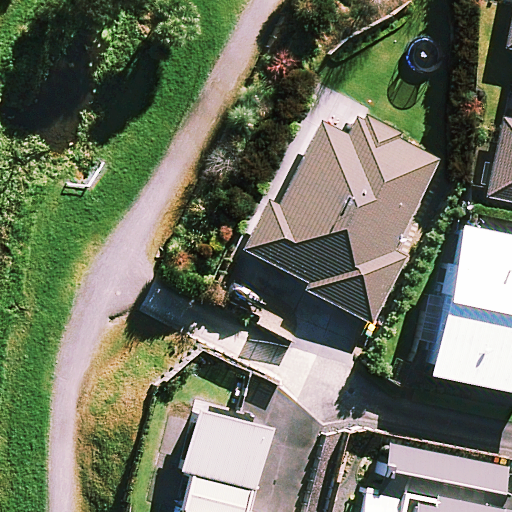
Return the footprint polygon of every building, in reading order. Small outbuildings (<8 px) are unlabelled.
[(511,0),(494,0),(511,3),(504,45),(511,46),(511,101),(509,115),(498,113),(482,195),(511,200),(511,0)] [(347,135),(315,118),(274,198),(268,194),(240,249),(304,281),(300,288),(370,323),(402,260),(389,253),(439,155),(358,113),(347,135)] [(511,234),(453,222),(421,370),(511,389),(511,234)] [(243,511),(263,425),(191,408),(178,468),(189,470),(179,511),(243,511)] [(490,511),(491,507),(396,488),(391,511),(490,511)]
